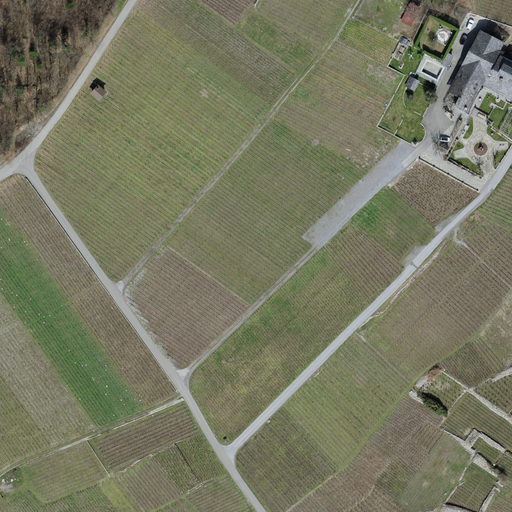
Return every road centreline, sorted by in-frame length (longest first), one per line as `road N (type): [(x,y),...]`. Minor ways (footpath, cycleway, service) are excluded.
road 1 (unclassified): [(511,154),(477,202),(224,457)]
road 2 (track): [(358,0),(318,58),(114,294)]
road 3 (unclassified): [(224,457),(18,161)]
road 4 (track): [(177,382),(416,152)]
road 5 (track): [(185,394),(0,474)]
road 6 (unclassified): [(132,0),(18,161)]
